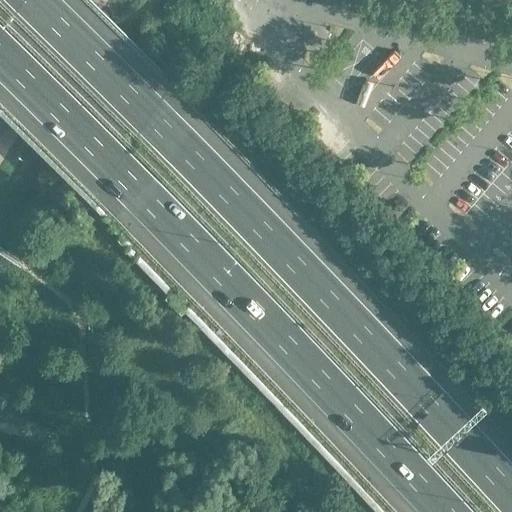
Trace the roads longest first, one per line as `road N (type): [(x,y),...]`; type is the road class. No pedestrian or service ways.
road 1 (motorway): [(511,495),(27,0)]
road 2 (motorway): [(0,56),(284,333),(444,511)]
road 3 (tertiary): [(0,120),(77,0)]
